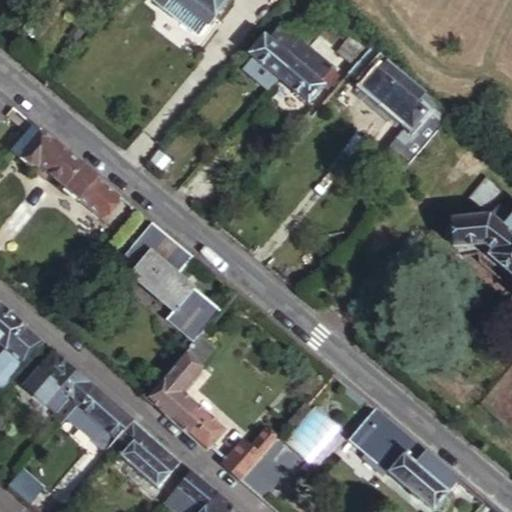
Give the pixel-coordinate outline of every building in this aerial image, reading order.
[(205,0),(217,10),(225,0),(205,0)] [(334,8),(324,1),(320,5),(329,14),(334,8)] [(307,14),(294,29),(300,33),(307,38),(314,30),(308,25),(313,19),(310,17),(307,14)] [(254,51),(282,74),(301,53),(291,44),(300,33),(294,29),(285,21),(273,35),(270,33),(254,51)] [(346,45),(363,60),(377,43),(360,29),(346,45)] [(301,53),(310,41),(307,38),(300,33),(291,44),(301,53)] [(301,53),(282,74),(314,100),(329,81),(324,77),(336,62),(310,41),(301,53)] [(459,109),(377,43),(363,60),(355,70),(371,84),(408,114),(413,118),(395,142),(409,153),(416,158),(459,109)] [(408,114),(371,84),(365,91),(402,121),(408,114)] [(33,124),(13,107),(7,115),(27,131),(33,124)] [(33,124),(27,131),(11,150),(37,172),(41,168),(101,217),(120,196),(33,124)] [(511,178),(498,194),(507,202),(511,206),(511,178)] [(511,206),(507,202),(499,213),(455,215),(455,220),(449,220),(444,224),(444,241),(448,244),(455,243),(456,249),(486,248),(493,255),(489,259),(511,277),(511,206)] [(166,233),(155,225),(128,257),(139,265),(166,233)] [(166,233),(139,265),(132,275),(175,311),(167,321),(196,345),(204,335),(223,313),(181,278),(196,259),(166,233)] [(46,343),(1,304),(0,305),(0,338),(10,346),(19,354),(1,374),(10,383),(46,343)] [(196,345),(185,359),(198,370),(217,346),(204,335),(196,345)] [(19,354),(10,346),(0,357),(0,380),(8,386),(10,383),(1,374),(19,354)] [(97,387),(58,352),(41,371),(29,385),(59,412),(55,415),(64,423),(80,405),(81,406),(97,387)] [(185,359),(151,400),(208,448),(225,427),(185,392),(201,373),(198,370),(185,359)] [(81,406),(70,418),(95,440),(107,426),(118,436),(133,419),(122,409),(97,387),(81,406)] [(349,429),(319,404),(288,441),(318,467),(349,429)] [(463,480),(378,409),(366,423),(390,444),(376,460),(391,473),(436,511),(463,480)] [(159,486),(181,461),(133,419),(118,436),(127,445),(121,454),(159,486)] [(390,444),(366,423),(352,440),(376,460),(390,444)] [(106,450),(118,436),(107,426),(95,440),(106,450)] [(247,438),(225,464),(245,481),(280,439),(270,430),(256,446),(247,438)] [(280,439),(245,481),(264,498),(290,467),(297,473),(306,461),(280,439)] [(376,460),(352,440),(342,452),(382,484),(391,473),(376,460)] [(45,485),(26,468),(11,484),(32,501),(45,485)] [(193,470),(174,491),(167,500),(180,511),(181,511),(231,511),(236,507),(193,470)]
